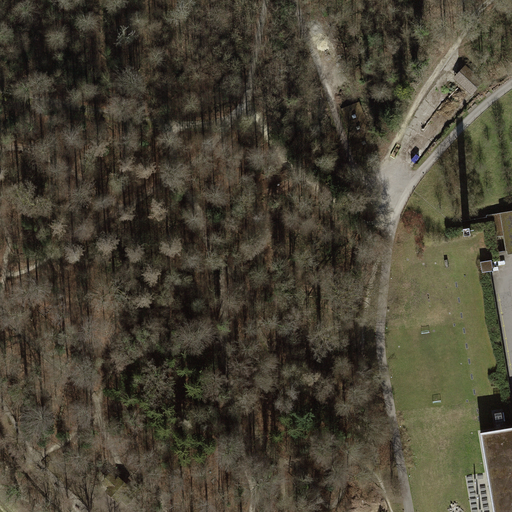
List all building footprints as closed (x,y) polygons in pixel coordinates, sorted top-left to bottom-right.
[(464,67),(454,78),(470,93),(479,82),(464,67)] [(356,103),(340,109),(357,155),(374,149),(356,103)] [(295,185),(286,170),(264,182),(273,198),(295,185)] [(511,212),(487,217),(488,224),(492,223),(495,237),(503,236),(506,251),(511,249),(511,212)] [(447,278),(487,272),(493,271),(491,260),(498,259),(495,237),(492,223),(488,224),(487,217),(461,221),(462,227),(448,229),(453,259),(444,260),(447,278)] [(479,432),(511,426),(511,421),(487,272),(447,278),(473,433),(479,432)] [(511,511),(511,426),(479,432),(492,511),(511,511)] [(127,488),(108,471),(96,484),(115,502),(127,488)]
